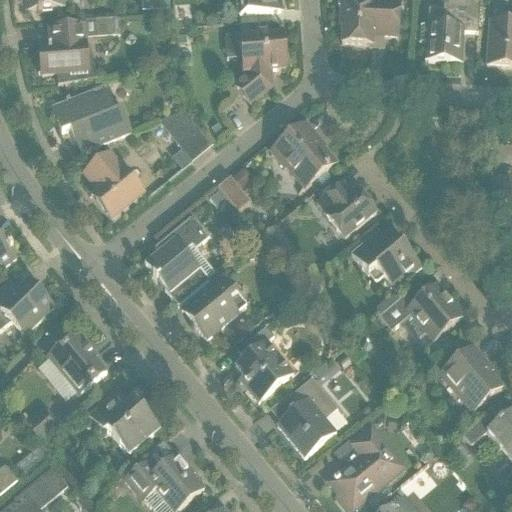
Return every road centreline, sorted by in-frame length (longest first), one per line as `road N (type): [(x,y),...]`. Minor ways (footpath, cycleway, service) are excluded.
road 1 (tertiary): [(286,511),(91,271)]
road 2 (residential): [(317,84),(91,271)]
road 3 (residential): [(511,320),(493,325),(361,165)]
road 4 (residential): [(511,99),(317,84)]
road 5 (tertiary): [(91,271),(13,171),(0,141)]
